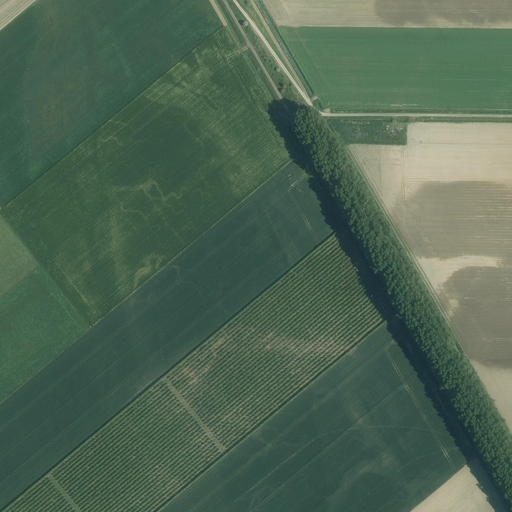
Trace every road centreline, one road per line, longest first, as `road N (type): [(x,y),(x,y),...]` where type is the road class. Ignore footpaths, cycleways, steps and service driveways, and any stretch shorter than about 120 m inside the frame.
road 1 (track): [(224,0),(511,498)]
road 2 (unclassified): [(511,117),(319,114),(234,0)]
